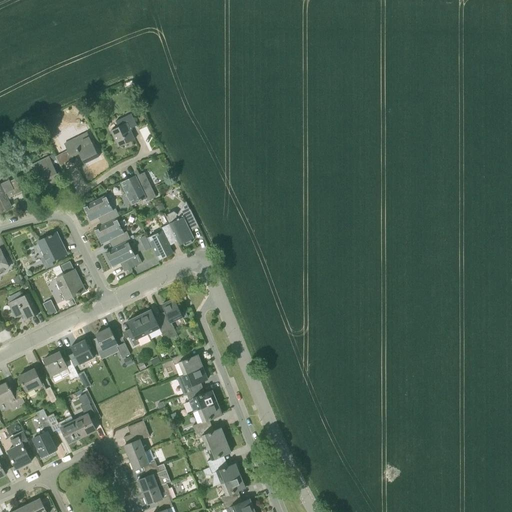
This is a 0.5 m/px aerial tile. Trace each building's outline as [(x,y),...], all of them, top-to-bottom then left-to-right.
[(119,147),(135,139),(130,129),(137,125),(131,114),(116,121),(119,127),(111,131),(119,147)] [(100,156),(87,132),(64,144),(70,156),(79,152),(85,164),(100,156)] [(61,181),(49,157),(27,168),(33,180),(41,176),(46,188),(61,181)] [(140,184),(136,176),(121,183),(131,204),(139,200),(139,201),(142,200),(141,199),(145,197),(147,201),(156,197),(148,180),(140,184)] [(0,211),(12,206),(7,197),(22,190),(17,178),(10,181),(9,180),(0,183),(0,185),(0,186),(0,211)] [(99,217),(102,225),(116,219),(119,217),(115,209),(112,210),(110,206),(109,203),(109,204),(105,196),(84,206),(91,221),(99,217)] [(177,241),(179,245),(194,237),(190,230),(199,226),(190,209),(186,201),(178,214),(174,211),(168,215),(168,216),(167,217),(165,213),(164,213),(169,224),(177,241)] [(127,242),(131,240),(129,237),(126,231),(123,233),(121,229),(121,228),(120,226),(119,227),(116,219),(102,225),(95,229),(103,244),(110,240),(114,248),(127,242)] [(169,245),(177,241),(169,224),(161,228),(163,232),(158,234),(158,233),(156,234),(156,235),(148,239),(158,260),(173,252),(169,245)] [(62,245),(56,233),(38,242),(48,262),(67,254),(63,245),(62,245)] [(131,249),(127,242),(114,248),(106,251),(114,267),(121,263),(125,271),(142,263),(138,254),(134,256),(132,251),(133,251),(132,249),(131,249)] [(0,271),(9,267),(0,250),(0,249),(0,271)] [(61,265),(66,274),(57,279),(67,299),(84,291),(78,279),(79,278),(70,261),(61,265)] [(22,281),(19,275),(13,278),(16,283),(22,281)] [(38,312),(28,292),(9,301),(15,315),(23,311),(26,318),(38,312)] [(167,314),(161,317),(171,337),(177,334),(171,322),(183,316),(184,318),(188,316),(184,308),(180,310),(174,298),(162,304),(167,314)] [(47,311),(50,316),(57,312),(55,307),(47,311)] [(151,310),(140,315),(148,333),(160,328),(162,333),(168,339),(171,337),(161,317),(156,319),(151,310)] [(148,333),(140,315),(128,321),(132,331),(127,333),(133,347),(139,344),(137,339),(148,333)] [(112,323),(120,343),(124,341),(116,321),(112,323)] [(107,353),(116,348),(114,344),(117,343),(110,328),(96,334),(104,350),(105,349),(107,353)] [(80,364),(94,357),(85,339),(71,346),(80,364)] [(124,357),(130,354),(125,343),(118,346),(124,357)] [(65,363),(60,352),(44,360),(53,378),(61,375),(62,377),(69,374),(71,379),(79,375),(78,374),(71,360),(65,363)] [(179,363),(184,374),(203,367),(198,355),(188,359),(186,353),(172,358),(174,365),(179,363)] [(145,368),(150,366),(148,360),(142,363),(145,368)] [(208,379),(203,367),(184,374),(189,386),(184,388),(186,394),(200,388),(198,383),(208,379)] [(35,390),(44,386),(35,368),(19,376),(27,391),(34,388),(35,390)] [(84,371),(78,374),(79,375),(85,388),(91,385),(84,371)] [(9,388),(6,382),(0,385),(0,403),(8,399),(13,408),(25,402),(19,390),(13,393),(10,387),(9,388)] [(52,404),(58,402),(51,387),(45,389),(52,404)] [(189,400),(194,411),(198,409),(217,401),(212,390),(202,394),(200,388),(186,394),(189,400)] [(195,431),(208,426),(206,421),(222,414),(217,401),(198,409),(203,421),(193,425),(195,431)] [(85,415),(82,417),(75,421),(74,421),(82,437),(96,430),(91,419),(96,416),(90,403),(81,407),(85,415)] [(57,449),(49,434),(47,430),(52,427),(49,419),(47,416),(44,410),(43,409),(36,412),(43,426),(45,431),(40,433),(34,436),(35,438),(34,438),(42,456),(57,449)] [(82,437),(74,421),(67,424),(65,420),(58,423),(55,416),(49,419),(52,427),(54,431),(61,428),(69,443),(82,437)] [(127,444),(125,445),(129,457),(145,451),(140,439),(149,436),(144,421),(128,427),(131,434),(123,437),(127,444)] [(211,432),(208,426),(195,431),(198,438),(202,436),(207,447),(226,440),(221,428),(211,432)] [(17,469),(31,461),(25,448),(30,445),(24,432),(11,438),(16,447),(8,451),(17,469)] [(209,467),(223,462),(221,456),(231,452),(226,440),(207,447),(212,459),(207,461),(209,467)] [(151,449),(145,451),(129,457),(134,469),(144,466),(146,471),(158,466),(155,461),(151,449)] [(225,468),(223,462),(209,467),(210,467),(203,470),(205,475),(213,475),(213,487),(222,483),(221,483),(240,475),(235,464),(225,468)] [(138,480),(143,492),(158,486),(166,483),(170,482),(164,464),(158,466),(146,471),(148,476),(138,480)] [(245,488),(240,475),(221,483),(222,483),(226,494),(221,496),(224,502),(237,497),(235,492),(245,488)] [(166,483),(158,486),(143,492),(147,504),(157,501),(159,506),(171,501),(169,496),(170,495),(166,483)] [(240,503),(237,497),(224,502),(226,508),(231,506),(233,511),(250,511),(254,510),(250,499),(240,503)] [(47,511),(41,498),(30,503),(33,511),(47,511)] [(175,511),(171,501),(159,506),(161,511),(158,511),(175,511)] [(19,509),(20,511),(33,511),(30,503),(19,509)]
